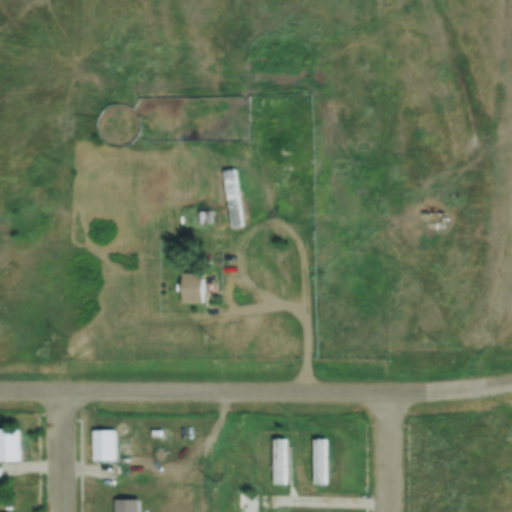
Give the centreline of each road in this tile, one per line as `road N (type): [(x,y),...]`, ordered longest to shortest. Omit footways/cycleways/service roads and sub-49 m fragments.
road 1 (residential): [(511,386),(430,394),(0,393)]
road 2 (track): [(473,392),(505,269),(511,130)]
